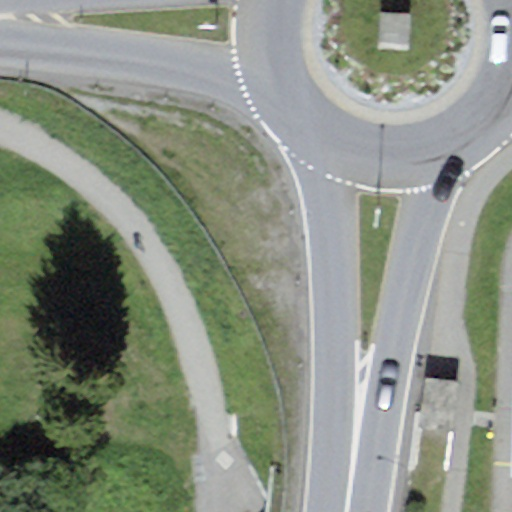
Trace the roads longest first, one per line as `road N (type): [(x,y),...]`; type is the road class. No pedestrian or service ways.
road 1 (primary): [(355,448),(428,168)]
road 2 (primary): [(347,162),(355,448)]
road 3 (tertiary): [(0,24),(270,79)]
road 4 (tertiary): [(127,0),(0,17)]
